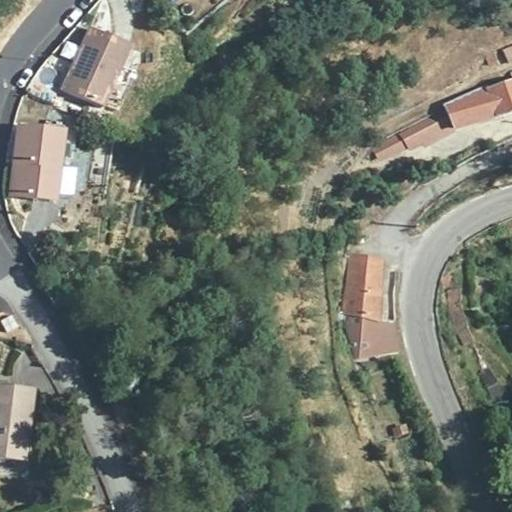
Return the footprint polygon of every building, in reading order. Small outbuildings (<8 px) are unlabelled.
[(129,55),(90,38),(67,99),(102,114),(129,55)] [(447,108),(455,128),(511,114),(511,82),(486,89),(455,103),(447,108)] [(401,129),(408,148),(455,128),(447,108),(401,129)] [(66,128),(24,119),(24,127),(13,188),(51,197),(66,128)] [(354,356),(395,348),(390,327),(375,318),(379,265),(354,258),(345,315),(354,356)] [(447,328),(461,329),(462,289),(448,289),(447,328)] [(0,322),(0,332),(4,337),(13,330),(5,319),(0,322)] [(29,435),(35,397),(0,391),(0,461),(17,464),(24,434),(29,435)]
